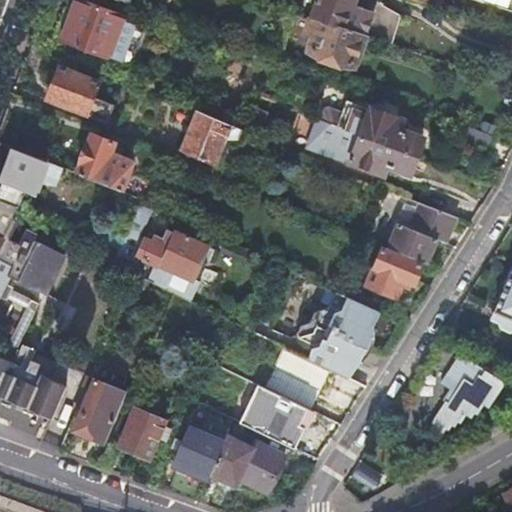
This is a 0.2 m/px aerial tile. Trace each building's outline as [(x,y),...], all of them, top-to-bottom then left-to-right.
[(110,56),(118,33),(125,14),(87,0),(71,0),(58,37),(110,56)] [(365,33),(387,42),(398,12),(386,6),(386,4),(379,1),(379,2),(373,0),(319,0),(314,14),(365,33)] [(466,0),(502,12),(506,0),(466,0)] [(365,33),(314,14),(311,22),(312,27),(319,30),(314,43),(315,49),(350,63),(355,59),(365,33)] [(60,62),(48,95),(106,119),(113,102),(93,93),(99,77),(60,62)] [(334,126),(420,160),(427,142),(401,132),(404,123),(348,100),(342,115),(334,112),(328,114),(326,123),(334,126)] [(244,128),(197,108),(181,147),(187,149),(184,156),(209,165),(211,160),(217,163),(229,135),(239,139),(241,134),(244,128)] [(413,178),(420,160),(334,126),(331,134),(341,138),(343,145),(355,150),(350,163),(380,174),(383,165),(413,178)] [(487,151),(492,137),(464,127),(458,140),(487,151)] [(76,173),(120,192),(130,168),(118,162),(120,158),(108,153),(113,143),(92,135),(76,173)] [(44,159),(12,145),(0,172),(0,177),(31,191),(44,159)] [(0,196),(0,289),(3,283),(6,277),(43,295),(63,256),(32,240),(34,235),(24,230),(17,243),(3,237),(18,205),(0,196)] [(444,244),(448,234),(454,218),(403,198),(393,223),(433,239),(444,244)] [(112,266),(125,272),(154,210),(142,205),(126,238),(120,251),(112,266)] [(383,246),(423,263),(433,239),(393,223),(383,246)] [(101,228),(95,240),(120,251),(126,238),(101,228)] [(191,296),(196,284),(204,264),(212,268),(217,255),(195,245),(179,239),(172,254),(150,245),(142,264),(164,274),(165,271),(172,274),(167,286),(191,296)] [(374,249),(359,286),(389,299),(397,280),(408,284),(415,265),(374,249)] [(511,275),(492,321),(499,325),(497,328),(499,330),(505,333),(508,333),(510,332),(511,327),(511,275)] [(27,308),(1,360),(9,363),(16,350),(13,349),(36,304),(10,291),(11,287),(3,283),(0,289),(0,297),(7,301),(9,298),(27,308)] [(380,311),(344,296),(335,291),(328,305),(314,312),(309,323),(300,327),(297,334),(300,341),(312,347),(313,350),(310,357),(310,362),(338,376),(343,378),(355,360),(358,359),(363,352),(372,339),(373,335),(373,333),(371,326),(380,311)] [(445,405),(429,428),(438,434),(444,426),(446,427),(450,423),(453,425),(459,417),(463,420),(466,414),(471,416),(476,409),(479,411),(498,383),(476,368),(474,371),(454,357),(434,386),(445,394),(440,402),(445,405)] [(67,387),(9,363),(1,360),(0,359),(0,422),(11,427),(8,433),(42,448),(67,387)] [(325,402),(346,412),(361,387),(343,378),(338,376),(325,402)] [(97,441),(105,424),(116,399),(90,388),(71,430),(97,441)] [(130,406),(114,444),(145,457),(160,419),(130,406)] [(168,493),(198,504),(224,437),(189,424),(172,466),(177,468),(168,493)] [(198,504),(217,511),(228,483),(234,486),(238,480),(265,493),(283,458),(254,443),(251,448),(225,435),(224,437),(198,504)] [(379,491),(386,470),(361,461),(354,483),(379,491)]
